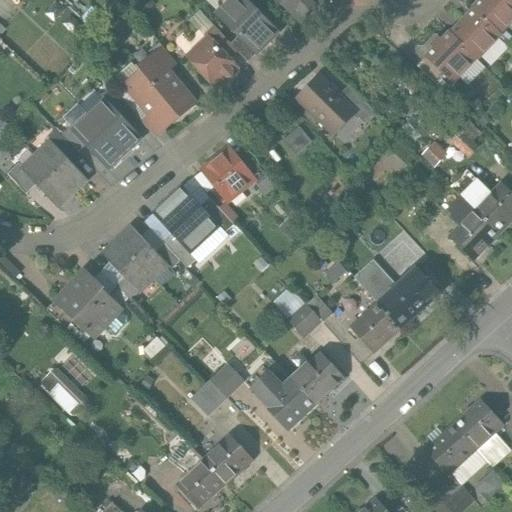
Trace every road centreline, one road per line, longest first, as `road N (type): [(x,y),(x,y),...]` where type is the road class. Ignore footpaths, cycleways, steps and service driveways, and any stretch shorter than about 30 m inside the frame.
road 1 (residential): [(439,0),(417,21),(362,7),(80,229),(31,238),(0,229)]
road 2 (residential): [(280,511),(487,320)]
